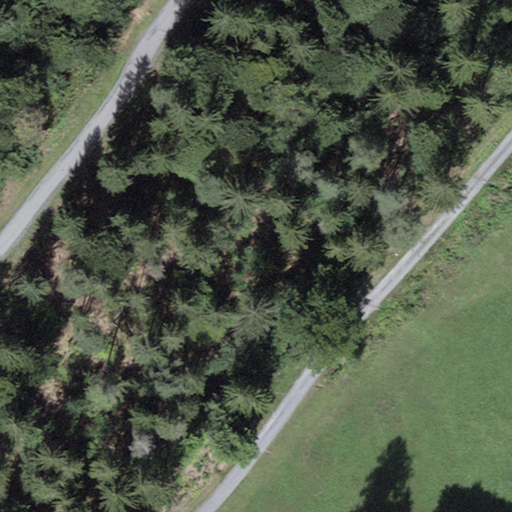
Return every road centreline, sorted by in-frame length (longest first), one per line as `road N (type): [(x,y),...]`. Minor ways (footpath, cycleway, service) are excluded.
road 1 (track): [(511,151),(305,380),(208,511)]
road 2 (unclassified): [(0,246),(127,83),(180,0)]
